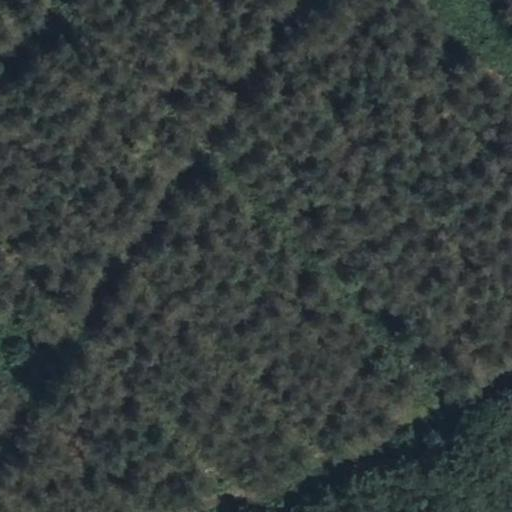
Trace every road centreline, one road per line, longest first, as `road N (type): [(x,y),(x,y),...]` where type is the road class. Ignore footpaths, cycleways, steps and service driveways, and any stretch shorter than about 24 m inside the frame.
road 1 (track): [(0,426),(291,0)]
road 2 (track): [(139,511),(351,445),(511,360)]
